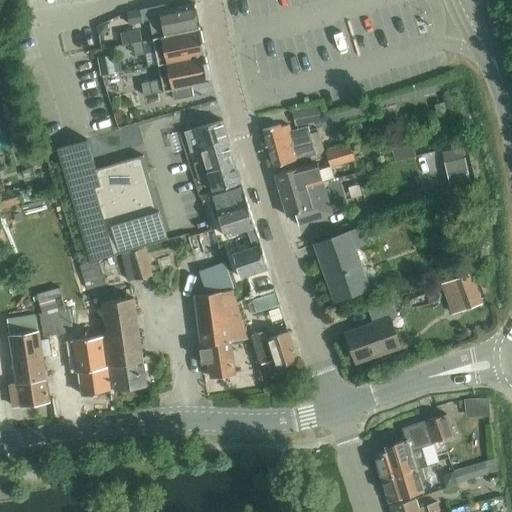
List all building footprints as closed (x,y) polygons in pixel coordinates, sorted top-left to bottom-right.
[(150,18),(154,37),(201,27),(196,2),(168,8),(167,3),(128,11),(130,23),(150,18)] [(108,23),(96,25),(98,36),(103,35),(108,28),(108,23)] [(154,37),(160,63),(207,53),(203,38),(204,38),(201,27),(154,37)] [(140,29),(120,33),(122,43),(134,41),(142,39),(140,29)] [(134,41),(136,53),(146,51),(143,39),(142,39),(134,41)] [(207,53),(160,63),(162,77),(142,81),(145,94),(175,88),(177,97),(194,94),(194,91),(192,84),(212,81),(206,55),(207,55),(207,53)] [(111,54),(98,57),(102,75),(115,73),(111,54)] [(321,120),(318,121),(320,126),(322,125),(323,129),(333,126),(332,123),(450,88),(446,77),(320,115),(321,120)] [(445,102),(435,104),(439,118),(449,115),(445,102)] [(308,122),(318,121),(321,120),(320,115),(319,106),(293,111),(295,122),(295,125),(308,122)] [(192,152),(202,149),(230,141),(223,119),(185,131),(192,152)] [(263,130),(268,149),(312,137),(309,127),(306,127),(291,132),(290,125),(281,127),(280,125),(263,130)] [(312,137),(268,149),(274,167),(315,155),(317,155),(312,137)] [(88,139),(57,148),(90,261),(168,238),(143,154),(96,168),(88,139)] [(195,163),(198,172),(236,161),(230,141),(202,149),(205,160),(195,163)] [(412,143),(392,149),(396,161),(416,155),(412,143)] [(328,153),(332,167),(355,161),(351,146),(328,153)] [(467,157),(447,162),(453,186),(461,184),(473,181),(467,157)] [(236,161),(198,172),(199,177),(209,174),(210,178),(197,182),(200,195),(212,191),(242,182),(236,161)] [(276,175),(280,189),(294,185),(295,189),(313,184),(323,181),(317,162),(276,175)] [(288,215),(297,213),(329,200),(323,181),(313,184),(295,189),(294,185),(280,189),(288,215)] [(213,195),(226,235),(247,229),(253,247),(233,253),(241,276),(247,274),(269,267),(243,186),(213,195)] [(19,188),(0,194),(0,204),(1,208),(23,201),(19,188)] [(444,193),(445,211),(463,209),(462,191),(444,193)] [(329,200),(297,213),(300,224),(324,216),(334,213),(329,200)] [(197,237),(220,232),(217,218),(194,222),(197,237)] [(321,257),(336,300),(370,287),(355,246),(366,242),(361,227),(355,229),(316,244),(321,257)] [(153,274),(145,247),(122,254),(131,281),(153,274)] [(83,266),(82,266),(88,285),(106,280),(100,261),(83,266)] [(473,274),(458,279),(470,309),(484,303),(473,274)] [(207,293),(195,295),(202,344),(200,345),(202,364),(209,363),(211,376),(236,373),(231,340),(248,337),(247,329),(245,329),(244,321),(242,321),(240,313),(238,313),(237,305),(235,305),(235,302),(234,297),(232,298),(231,289),(207,293)] [(254,300),(258,312),(281,305),(277,293),(254,300)] [(102,302),(115,390),(147,385),(143,359),(134,297),(102,302)] [(375,323),(347,333),(357,363),(401,347),(391,318),(398,316),(393,301),(370,309),(375,323)] [(41,313),(45,335),(74,330),(70,308),(41,313)] [(19,381),(11,383),(14,405),(50,400),(37,313),(10,317),(12,335),(19,381)] [(262,341),(260,333),(252,335),(261,363),(275,359),(277,367),(299,360),(290,332),(289,332),(262,341)] [(106,337),(75,342),(80,370),(82,369),(87,395),(110,392),(114,391),(106,337)] [(439,417),(426,422),(429,431),(432,443),(453,436),(446,415),(439,417)] [(381,480),(382,480),(415,469),(409,451),(432,443),(429,431),(426,422),(425,421),(402,429),(406,439),(393,443),(394,448),(374,455),(381,480)] [(485,461),(442,475),(446,487),(489,473),(485,461)] [(415,469),(382,480),(389,502),(422,491),(419,481),(426,479),(422,467),(415,469)] [(452,511),(452,510),(445,511),(440,511),(437,502),(418,507),(415,498),(390,506),(392,511),(452,511)]
